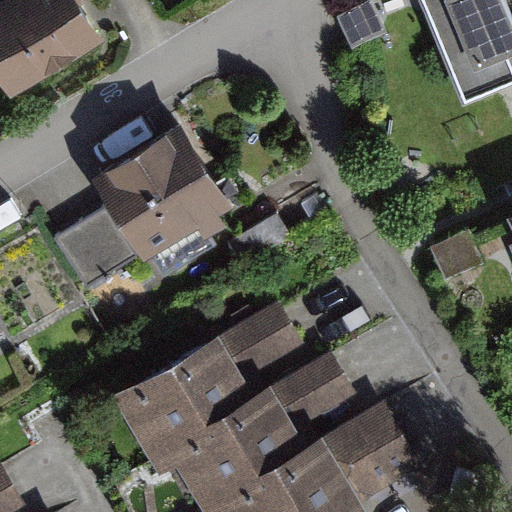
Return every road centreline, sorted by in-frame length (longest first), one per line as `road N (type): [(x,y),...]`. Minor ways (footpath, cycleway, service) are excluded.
road 1 (residential): [(266,12),(374,238),(511,459)]
road 2 (residential): [(0,174),(266,12)]
